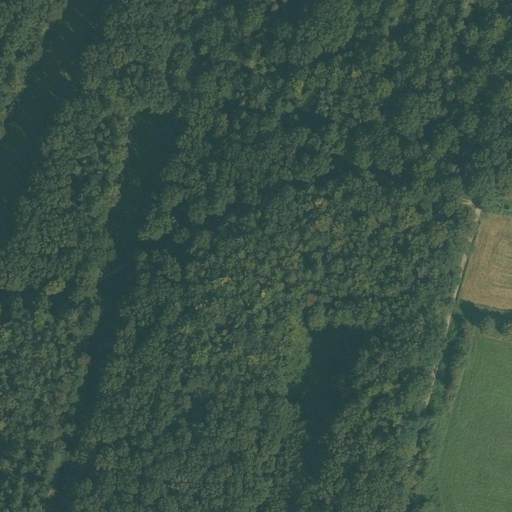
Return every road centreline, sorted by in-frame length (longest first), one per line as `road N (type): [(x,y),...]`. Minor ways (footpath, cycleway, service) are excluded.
road 1 (unknown): [(131,110),(123,114),(39,511)]
road 2 (track): [(476,204),(392,511)]
road 3 (track): [(96,276),(46,511)]
road 4 (track): [(131,110),(96,276)]
